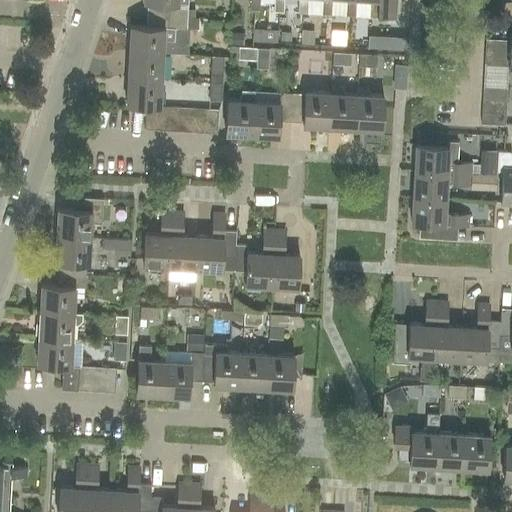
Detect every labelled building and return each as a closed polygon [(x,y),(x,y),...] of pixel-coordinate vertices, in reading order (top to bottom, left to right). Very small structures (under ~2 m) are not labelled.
[(147,15),(188,17),(188,0),(143,0),(143,2),(147,3),(147,15)] [(260,10),(260,0),(250,0),(250,10),(260,10)] [(275,0),(275,11),(283,12),(284,0),(275,0)] [(299,0),(298,13),(307,13),(307,0),(299,0)] [(322,0),(322,14),(331,15),(331,0),(322,0)] [(346,0),(346,16),(355,16),(356,0),(346,0)] [(370,0),(370,17),(396,18),(396,0),(370,0)] [(188,17),(147,15),(146,26),(130,25),(128,52),(163,54),(164,40),(174,40),(174,29),(187,29),(188,17)] [(255,30),(254,42),(262,42),(263,30),(255,30)] [(409,37),(369,35),(369,49),(408,51),(409,37)] [(509,40),(486,39),(485,51),(509,53),(509,40)] [(239,46),(239,58),(257,59),(258,47),(239,46)] [(269,68),(270,48),(258,47),(257,59),(257,67),(269,68)] [(508,65),(509,53),(485,51),(484,63),(508,65)] [(162,80),(163,54),(128,52),(127,78),(162,80)] [(352,53),(334,52),(333,63),(351,64),(352,53)] [(377,54),(360,53),(360,65),(377,66),(377,54)] [(225,75),(226,58),(214,57),(213,75),(225,75)] [(508,65),(484,63),(484,76),(508,77),(508,68),(508,65)] [(508,77),(484,76),(483,88),(507,89),(508,77)] [(160,107),(162,80),(127,78),(125,105),(145,106),(158,107),(160,107)] [(211,101),(223,101),(224,84),(212,83),(211,101)] [(507,89),(483,88),(482,100),(506,101),(507,89)] [(304,94),(293,93),(291,123),(303,124),(303,127),(329,128),(331,93),(304,92),(304,94)] [(254,102),(252,136),(278,138),(279,122),(291,123),(293,93),(281,93),(280,103),(254,102)] [(355,130),(357,95),(331,93),(329,128),(355,130)] [(357,95),(355,130),(382,132),(384,97),(357,95)] [(252,136),(254,102),(227,100),(225,134),(252,136)] [(506,101),(482,100),(482,112),(506,113),(506,101)] [(145,106),(144,130),(156,131),(158,107),(145,106)] [(156,131),(168,131),(170,107),(160,107),(158,107),(156,131)] [(182,108),(170,107),(168,131),(180,132),(182,108)] [(193,133),(194,109),(182,108),(180,132),(193,133)] [(206,109),(194,109),(193,133),(205,133),(206,109)] [(206,109),(205,133),(217,134),(219,110),(206,109)] [(506,113),(482,112),(481,124),(505,126),(506,113)] [(415,172),(471,174),(471,163),(458,162),(459,141),(449,141),(449,147),(416,146),(415,172)] [(511,205),(511,168),(511,153),(497,152),(496,172),(503,173),(501,205),(511,205)] [(415,172),(414,198),(447,199),(447,184),(470,185),(471,174),(415,172)] [(446,214),(447,199),(414,198),(412,224),(420,224),(420,238),(444,240),(445,226),(468,227),(469,215),(446,214)] [(59,210),(58,236),(92,238),(93,223),(103,223),(104,200),(75,199),(75,211),(59,210)] [(170,268),(174,212),(162,211),(161,235),(146,234),(144,267),(170,268)] [(174,212),(170,268),(196,270),(198,237),(183,236),(184,213),(174,212)] [(198,237),(196,270),(235,272),(236,245),(237,231),(225,230),(226,215),(214,214),(213,238),(198,237)] [(246,286),(272,288),(275,231),(265,231),(264,254),(248,253),(249,245),(236,245),(235,272),(246,273),(246,286)] [(287,232),(275,231),(272,288),(298,289),(300,256),(286,256),(287,232)] [(92,238),(58,236),(56,262),(59,262),(58,275),(86,276),(87,264),(90,264),(92,238)] [(103,236),(102,251),(127,251),(127,237),(103,236)] [(86,288),(86,276),(58,275),(58,287),(42,286),(40,312),(74,314),(74,313),(76,288),(86,288)] [(433,380),(434,359),(438,303),(427,302),(425,326),(410,325),(409,333),(395,333),(393,362),(407,363),(407,357),(423,358),(422,366),(420,366),(420,379),(433,380)] [(434,359),(460,360),(463,328),(447,327),(449,304),(438,303),(434,359)] [(477,329),(463,328),(460,360),(487,362),(488,348),(499,349),(499,345),(501,323),(489,322),(491,306),(479,305),(477,329)] [(159,307),(141,307),(141,319),(159,319),(159,307)] [(511,349),(511,310),(501,310),(501,323),(499,345),(511,346),(511,349)] [(40,312),(39,338),(73,340),(74,325),(78,325),(82,319),(82,313),(74,313),(74,314),(40,312)] [(263,314),(244,313),(244,324),(259,325),(263,323),(263,314)] [(288,315),(271,314),(271,326),(288,326),(288,315)] [(128,316),(116,316),(116,334),(127,334),(128,316)] [(71,366),(73,340),(39,338),(37,364),(63,366),(71,366)] [(127,342),(115,342),(114,360),(126,360),(127,342)] [(216,385),(242,387),(244,353),(227,352),(227,345),(205,344),(205,353),(206,353),(204,382),(216,382),(216,385)] [(165,361),(151,360),(151,353),(139,352),(137,393),(164,395),(166,361),(165,361)] [(193,355),(165,354),(165,361),(166,361),(164,395),(191,396),(192,381),(204,382),(206,353),(205,353),(193,353),(193,355)] [(270,354),(244,353),(242,387),(268,388),(270,354)] [(297,356),(270,354),(268,388),(295,390),(297,356)] [(79,367),(71,366),(63,366),(62,390),(78,391),(79,367)] [(91,392),(92,367),(79,367),(78,391),(91,392)] [(104,368),(92,367),(91,392),(103,392),(104,368)] [(117,369),(104,368),(103,392),(116,393),(117,369)] [(441,385),(423,383),(422,395),(440,396),(441,385)] [(467,386),(449,385),(448,397),(466,398),(467,386)] [(493,388),(475,387),(474,399),(492,400),(493,388)] [(437,467),(439,433),(440,413),(428,413),(427,432),(414,431),(415,425),(395,424),(394,445),(399,446),(398,459),(410,460),(410,465),(437,467)] [(437,467),(463,468),(464,434),(439,433),(437,467)] [(464,434),(463,468),(489,470),(491,436),(464,434)] [(59,511),(85,511),(89,464),(77,464),(76,488),(60,487),(59,511)] [(85,511),(112,511),(113,490),(98,489),(99,465),(89,464),(85,511)] [(28,478),(28,468),(0,466),(0,511),(10,511),(13,477),(28,478)] [(113,490),(112,511),(150,511),(152,497),(152,483),(140,482),(141,467),(130,467),(128,490),(113,490)] [(189,511),(191,483),(180,483),(179,506),(163,505),(164,497),(152,497),(150,511),(189,511)] [(191,483),(189,511),(216,511),(217,509),(201,508),(202,484),(191,483)] [(261,511),(263,496),(252,495),(250,511),(261,511)] [(263,496),(261,511),(273,511),(274,496),(263,496)]
